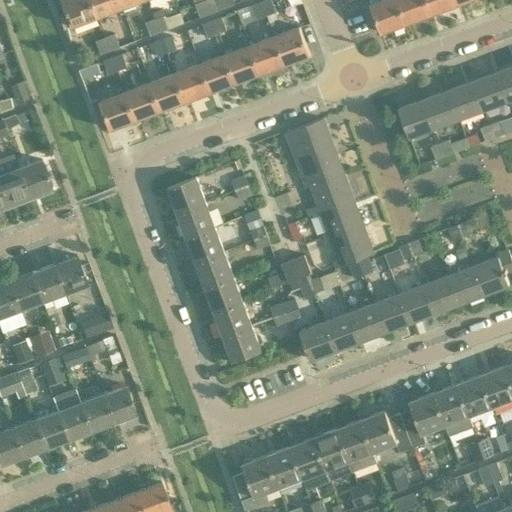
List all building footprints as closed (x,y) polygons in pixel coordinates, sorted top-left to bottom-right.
[(96,17),(90,0),(61,0),(71,26),(96,17)] [(121,8),(118,0),(90,0),(96,17),(121,8)] [(199,16),(208,12),(203,0),(194,3),(199,16)] [(203,0),(208,12),(218,9),(214,0),(203,0)] [(270,0),(264,0),(261,2),(265,15),(275,11),(270,0)] [(405,23),(396,0),(383,0),(370,5),(380,33),(405,23)] [(396,0),(405,23),(430,14),(424,0),(396,0)] [(424,0),(430,14),(455,5),(453,0),(424,0)] [(265,15),(261,2),(251,5),(256,18),(265,15)] [(162,9),(152,12),(154,19),(164,15),(162,9)] [(164,15),(154,19),(159,31),(169,27),(164,15)] [(212,21),(216,32),(226,29),(221,17),(212,21)] [(159,31),(154,19),(145,22),(150,34),(159,31)] [(207,36),(216,32),(212,21),(202,24),(207,36)] [(299,27),(273,36),(284,64),(309,55),(299,27)] [(105,36),(110,49),(119,46),(114,33),(105,36)] [(171,35),(162,39),(166,51),(176,47),(171,35)] [(100,53),(110,49),(105,36),(95,40),(100,53)] [(259,73),(284,64),(273,36),(248,45),(259,73)] [(166,51),(162,39),(153,42),(157,55),(166,51)] [(234,83),(259,73),(248,45),(224,54),(234,83)] [(84,47),(72,51),(76,62),(88,57),(84,47)] [(112,57),(117,69),(126,66),(122,53),(112,57)] [(209,92),(234,83),(224,54),(199,64),(209,92)] [(108,73),(117,69),(112,57),(103,61),(108,73)] [(184,101),(209,92),(199,64),(174,73),(184,101)] [(508,101),(511,99),(511,67),(498,72),(508,101)] [(483,110),(508,101),(498,72),(473,81),(483,110)] [(159,110),(184,101),(174,73),(149,82),(159,110)] [(17,104),(28,99),(21,81),(10,85),(17,104)] [(458,119),(483,110),(473,81),(448,91),(458,119)] [(134,119),(159,110),(149,82),(124,91),(134,119)] [(134,119),(124,91),(99,101),(109,129),(134,119)] [(434,128),(458,119),(448,91),(423,100),(434,128)] [(0,99),(0,111),(12,107),(10,98),(0,99)] [(434,128),(423,100),(398,109),(408,137),(434,128)] [(13,114),(2,119),(6,129),(19,121),(13,114)] [(295,157),(299,167),(336,153),(323,119),(290,131),(299,155),(295,157)] [(489,124),(493,136),(502,132),(498,120),(489,124)] [(484,139),(493,136),(489,124),(479,127),(484,139)] [(449,139),(440,142),(444,155),(453,151),(449,139)] [(435,158),(444,155),(440,142),(430,146),(435,158)] [(311,185),(316,198),(349,186),(336,153),(299,167),(306,187),(311,185)] [(12,154),(0,158),(0,189),(6,205),(28,197),(17,168),(12,154)] [(17,168),(28,197),(51,188),(41,159),(17,168)] [(235,189),(248,184),(244,175),(231,180),(235,189)] [(168,187),(177,212),(206,201),(197,176),(168,187)] [(251,193),(248,184),(235,189),(238,198),(251,193)] [(323,233),(324,234),(361,219),(349,186),(316,198),(318,205),(314,206),(316,214),(321,212),(328,232),(323,233)] [(187,236),(215,226),(206,201),(177,212),(187,236)] [(256,209),(244,213),(247,223),(259,218),(256,209)] [(361,219),(324,234),(326,241),(330,240),(338,259),(334,260),(336,268),(374,253),(361,219)] [(467,221),(458,224),(463,237),(472,233),(467,221)] [(250,229),(253,238),(266,233),(263,224),(250,229)] [(463,237),(458,224),(449,228),(454,240),(463,237)] [(196,261),(224,251),(215,226),(187,236),(196,261)] [(266,233),(253,238),(257,248),(270,243),(266,233)] [(409,243),(413,255),(423,252),(418,239),(409,243)] [(404,259),(413,255),(409,243),(399,246),(404,259)] [(473,266),(484,294),(509,285),(504,272),(511,269),(511,258),(509,250),(497,254),(498,257),(473,266)] [(205,286),(234,275),(224,251),(196,261),(205,286)] [(309,279),(312,278),(310,273),(311,272),(304,254),(281,263),(288,281),(298,277),(299,282),(309,279)] [(77,256),(54,264),(65,293),(88,284),(77,256)] [(359,261),(364,274),(374,271),(369,257),(359,261)] [(354,278),(364,274),(359,261),(349,265),(354,278)] [(65,293),(54,264),(31,273),(42,301),(65,293)] [(449,275),(459,303),(484,294),(473,266),(449,275)] [(281,272),(267,277),(271,287),(284,282),(281,272)] [(19,310),(42,301),(31,273),(8,281),(19,310)] [(214,311),(243,300),(234,275),(205,286),(214,311)] [(319,275),(312,278),(309,279),(314,293),(324,289),(319,275)] [(424,284),(434,312),(459,303),(449,275),(424,284)] [(309,279),(299,282),(304,296),(314,293),(309,279)] [(0,316),(19,310),(8,281),(0,284),(0,316)] [(399,293),(410,321),(434,312),(424,284),(399,293)] [(375,303),(385,331),(410,321),(399,293),(375,303)] [(224,335),(252,325),(243,300),(214,311),(224,335)] [(270,306),(273,316),(285,311),(282,302),(270,306)] [(360,340),(385,331),(375,303),(350,312),(360,340)] [(285,311),(273,316),(277,325),(289,320),(285,311)] [(336,349),(360,340),(350,312),(325,321),(336,349)] [(108,316),(95,321),(99,331),(112,326),(109,319),(108,316)] [(310,358),(336,349),(325,321),(300,330),(310,358)] [(252,325),(224,335),(233,361),(261,350),(252,325)] [(46,330),(28,337),(35,356),(53,349),(46,330)] [(25,339),(11,345),(17,363),(32,358),(25,339)] [(96,340),(84,345),(88,355),(100,350),(96,340)] [(84,344),(61,353),(65,365),(66,367),(89,358),(88,355),(84,345),(84,344)] [(54,356),(38,362),(43,373),(59,367),(54,356)] [(511,388),(504,366),(480,375),(492,407),(511,399),(511,388)] [(29,367),(17,372),(20,383),(33,378),(29,367)] [(17,372),(0,378),(0,395),(22,387),(20,383),(17,372)] [(456,383),(456,384),(468,416),(492,407),(480,375),(456,383)] [(456,384),(432,392),(444,425),(447,433),(471,424),(468,416),(456,384)] [(125,385),(102,393),(112,423),(135,414),(125,385)] [(67,439),(90,431),(79,401),(75,391),(52,399),(56,410),(67,439)] [(444,425),(432,392),(409,401),(412,409),(400,413),(412,447),(424,443),(421,433),(444,425)] [(112,423),(102,393),(79,401),(90,431),(112,423)] [(67,439),(56,410),(33,418),(44,448),(67,439)] [(412,447),(400,413),(388,417),(385,410),(362,418),(374,450),(397,442),(400,451),(412,447)] [(21,456),(44,448),(33,418),(10,427),(21,456)] [(378,462),(374,450),(362,418),(338,427),(354,470),(378,462)] [(0,463),(21,456),(10,427),(0,430),(0,463)] [(354,470),(338,427),(314,436),(326,468),(330,479),(354,470)] [(301,477),(326,468),(314,436),(289,445),(301,477)] [(488,437),(477,441),(483,457),(494,454),(488,437)] [(483,457),(477,441),(469,444),(475,461),(483,457)] [(301,477),(289,445),(266,454),(278,486),(301,477)] [(266,490),(278,486),(266,454),(241,463),(245,471),(233,475),(245,509),(269,500),(266,490)] [(497,462),(487,466),(493,482),(503,479),(497,462)] [(493,482),(487,466),(478,469),(484,486),(493,482)] [(407,473),(394,478),(399,491),(412,486),(407,473)] [(159,481),(134,491),(141,511),(158,511),(169,508),(159,481)] [(360,485),(366,502),(374,499),(368,482),(360,485)] [(356,506),(366,502),(360,485),(350,489),(356,506)] [(113,511),(141,511),(134,491),(109,500),(113,511)] [(403,496),(393,500),(397,511),(401,511),(408,509),(403,496)] [(503,511),(502,508),(498,496),(475,504),(477,511),(503,511)] [(84,511),(113,511),(109,500),(83,509),(84,511)] [(325,511),(320,500),(311,503),(314,511),(325,511)] [(314,511),(311,503),(303,506),(304,511),(314,511)]
